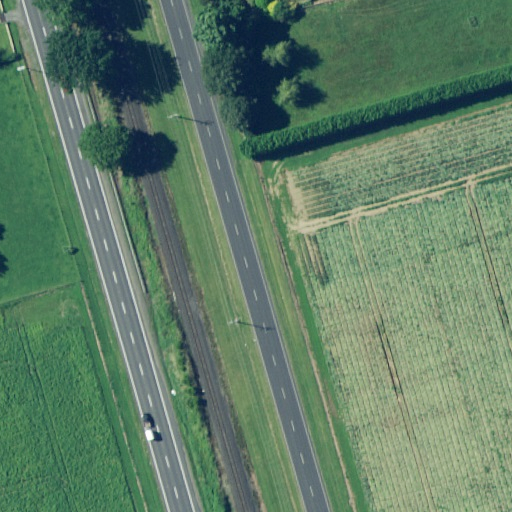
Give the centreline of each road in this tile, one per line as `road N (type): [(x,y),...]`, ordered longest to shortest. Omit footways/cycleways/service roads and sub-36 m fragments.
road 1 (primary): [(21,0),(169,511)]
road 2 (tertiary): [(177,0),(324,511)]
